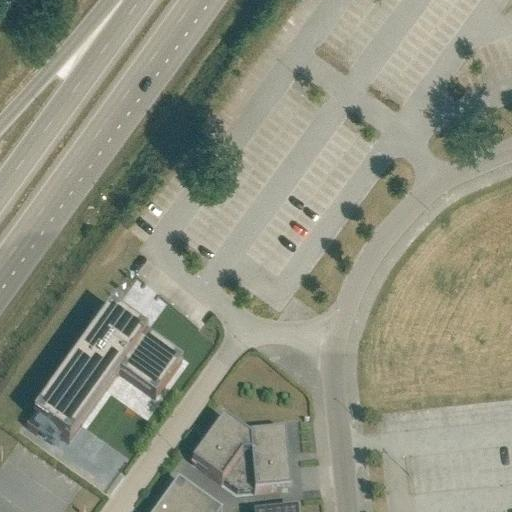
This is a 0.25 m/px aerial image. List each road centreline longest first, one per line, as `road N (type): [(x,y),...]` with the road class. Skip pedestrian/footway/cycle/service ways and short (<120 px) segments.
road 1 (primary): [(0,270),(196,0)]
road 2 (unclassified): [(113,511),(244,333),(334,338)]
road 3 (unclassified): [(334,338),(367,262),(398,221),(433,186),(511,152)]
road 4 (primary): [(139,0),(0,192)]
road 5 (primary): [(121,0),(0,126)]
road 6 (unclassified): [(347,511),(334,338)]
